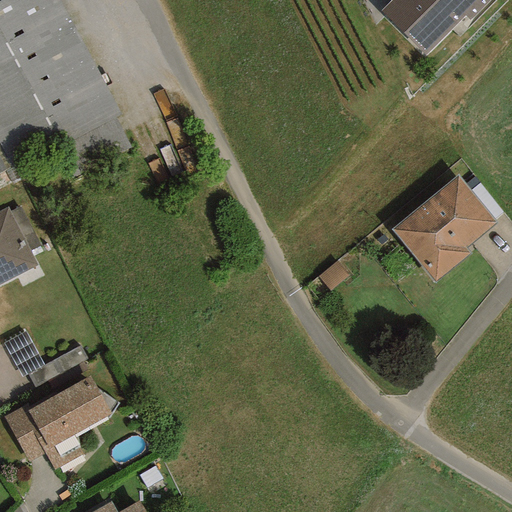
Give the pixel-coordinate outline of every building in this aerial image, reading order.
[(0,192),(22,182),(17,171),(120,119),(59,0),(20,0),(0,10),(0,192)] [(390,0),(379,11),(425,56),(465,17),(469,21),(489,0),(390,0)] [(464,185),(457,176),(392,230),(435,282),(469,253),(465,248),(495,223),(492,220),(464,185)] [(492,220),(502,212),(474,177),(464,185),(492,220)] [(46,272),(15,214),(0,221),(0,295),(18,286),(46,272)] [(110,415),(89,376),(30,410),(27,411),(37,430),(33,433),(44,453),(53,469),(83,453),(74,435),(110,415)] [(3,416),(28,462),(44,453),(33,433),(37,430),(27,411),(30,410),(26,404),(3,416)] [(144,511),(138,501),(118,511),(116,511),(110,502),(92,511),(144,511)]
